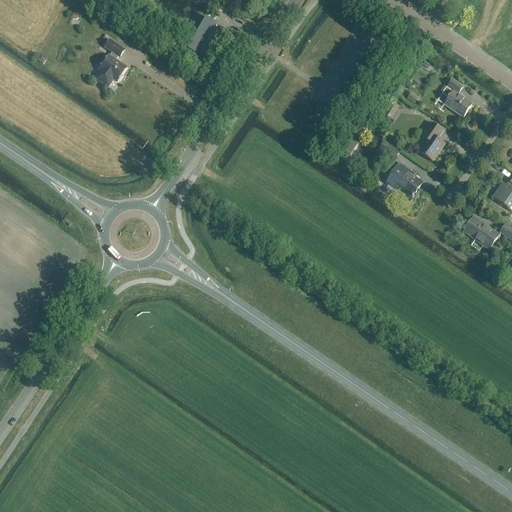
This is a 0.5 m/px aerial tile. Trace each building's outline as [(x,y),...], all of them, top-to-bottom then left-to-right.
[(226,30),(217,25),(218,24),(206,18),(201,27),(195,23),(182,46),(192,52),(199,56),(200,54),(209,60),(226,30)] [(120,58),(125,51),(110,41),(105,48),(112,53),(110,57),(109,56),(99,70),(101,71),(96,79),(108,88),(114,80),(117,82),(118,81),(120,81),(122,77),(122,76),(127,68),(116,61),(119,57),(120,58)] [(192,52),(182,46),(180,50),(178,53),(189,59),(190,56),(192,52)] [(462,119),(472,106),(458,96),(463,89),(452,81),(447,89),(443,87),(440,92),(443,94),(442,95),(448,100),(444,106),(462,119)] [(415,105),(418,100),(411,95),(407,100),(415,105)] [(392,121),(400,108),(392,103),(384,116),(392,121)] [(433,163),(445,146),(437,141),(443,132),(432,125),(422,139),(427,142),(419,154),(433,163)] [(349,159),(360,142),(352,137),(341,154),(349,159)] [(393,163),(400,153),(385,143),(379,152),(393,163)] [(409,203),(422,185),(409,176),(410,174),(399,166),(387,184),(402,194),(400,196),(409,203)] [(509,211),(511,207),(511,181),(510,185),(508,188),(503,184),(492,199),(509,211)] [(474,218),(463,233),(489,252),(500,236),(474,218)] [(511,241),(511,230),(506,226),(501,234),(511,241)]
